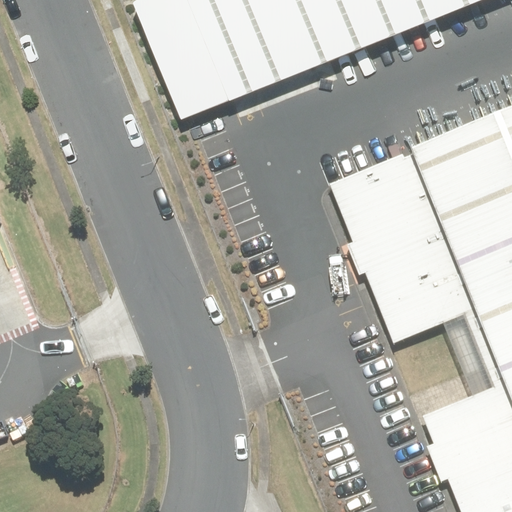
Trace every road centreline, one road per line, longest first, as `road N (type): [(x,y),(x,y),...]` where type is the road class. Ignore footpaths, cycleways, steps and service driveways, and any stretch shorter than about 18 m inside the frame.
road 1 (unclassified): [(191,511),(209,435),(196,364),(46,0)]
road 2 (unknown): [(304,322),(314,294),(312,250),(287,186),(291,164),(314,132),(362,98),(511,43)]
road 3 (unknown): [(304,322),(404,511)]
